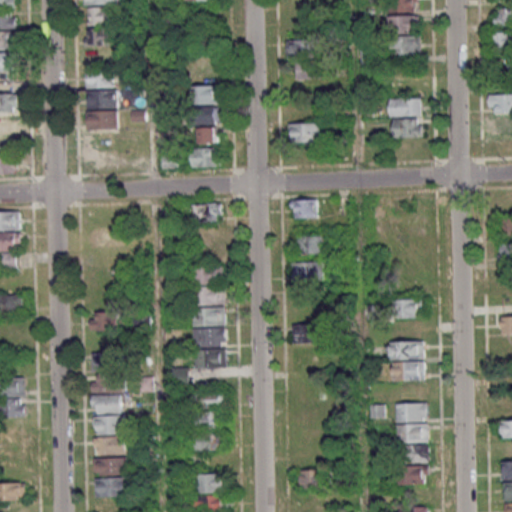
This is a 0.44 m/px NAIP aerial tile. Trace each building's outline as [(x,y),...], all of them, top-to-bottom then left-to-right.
[(15,0),(0,0),(0,28),(16,28),(16,8),(15,0)] [(418,11),(418,0),(401,0),(402,11),(418,11)] [(511,24),(511,6),(495,7),(495,25),(511,24)] [(87,25),(114,25),(114,7),(87,7),(87,25)] [(419,15),(390,15),(390,33),(419,33),(419,15)] [(116,65),(116,27),(88,28),(88,47),(88,66),(116,65)] [(0,31),(0,49),(13,49),(13,32),(0,31)] [(511,31),(490,32),(490,51),(511,50),(511,31)] [(421,55),(421,35),(391,35),(391,55),(421,55)] [(289,38),(289,57),(323,57),(323,38),(289,38)] [(15,52),(0,52),(0,71),(15,71),(15,52)] [(297,79),(325,79),(325,62),(297,62),(297,79)] [(87,87),(116,87),(116,67),(87,67),(87,87)] [(194,84),(194,104),(223,104),(223,84),(194,84)] [(119,107),(119,89),(89,89),(89,107),(119,107)] [(18,93),(0,93),(0,132),(20,132),(19,112),(18,112),(18,93)] [(511,93),(491,93),(491,113),(495,113),(495,133),(511,132),(511,93)] [(391,115),(423,115),(423,97),(391,97),(391,115)] [(221,125),(221,108),(197,108),(197,124),(199,124),(199,143),(221,142),(221,125)] [(118,110),(86,110),(86,130),(118,130),(118,110)] [(394,136),(423,136),(423,118),(394,118),(394,136)] [(321,142),(321,122),(289,122),(289,142),(321,142)] [(193,166),(222,166),(222,148),(193,148),(193,166)] [(18,156),(0,156),(0,174),(18,174),(18,156)] [(292,218),(318,218),(318,199),(292,199),(292,218)] [(193,202),(193,222),(223,222),(223,202),(193,202)] [(0,210),(0,229),(21,229),(21,211),(0,210)] [(511,215),(501,215),(501,235),(511,234),(511,215)] [(0,251),(0,252),(0,268),(19,268),(18,249),(22,249),(22,231),(0,231),(0,251)] [(298,235),(298,253),(325,253),(325,235),(298,235)] [(511,243),(500,244),(500,266),(511,266),(511,243)] [(292,280),(323,280),(323,260),(292,260),(292,280)] [(195,368),(227,367),(224,264),(193,265),(194,306),(193,306),(195,368)] [(23,294),(0,293),(0,310),(23,310),(23,294)] [(423,317),(423,298),(399,298),(399,317),(423,317)] [(120,331),(120,310),(89,310),(89,331),(120,331)] [(511,315),(501,316),(501,333),(511,333),(511,315)] [(294,342),(320,342),(320,326),(294,326),(294,342)] [(425,341),(391,341),(391,380),(426,380),(425,341)] [(92,352),(92,372),(125,372),(125,352),(92,352)] [(188,367),(172,367),(172,383),(188,383),(188,367)] [(94,454),(128,454),(128,434),(125,434),(125,393),(124,393),(124,374),(92,374),(92,413),(94,413),(94,454)] [(1,417),(24,417),(24,376),(1,376),(1,417)] [(226,406),(226,391),(193,391),(193,406),(226,406)] [(500,417),(511,416),(511,398),(500,398),(500,417)] [(429,402),(398,402),(399,465),(397,465),(397,485),(430,484),(429,402)] [(385,404),(370,404),(370,418),(385,418),(385,404)] [(226,427),(226,411),(196,411),(196,427),(226,427)] [(503,437),(511,436),(511,419),(503,420),(503,437)] [(196,450),(223,450),(223,432),(196,432),(196,450)] [(127,474),(127,457),(95,457),(95,474),(127,474)] [(300,489),(323,489),(323,469),(300,469),(300,489)] [(226,473),(195,473),(195,493),(226,493),(226,473)] [(96,496),(130,496),(130,476),(96,476),(96,496)] [(0,499),(26,500),(26,481),(0,480),(0,499)] [(223,511),(223,495),(195,495),(194,511),(223,511)]
